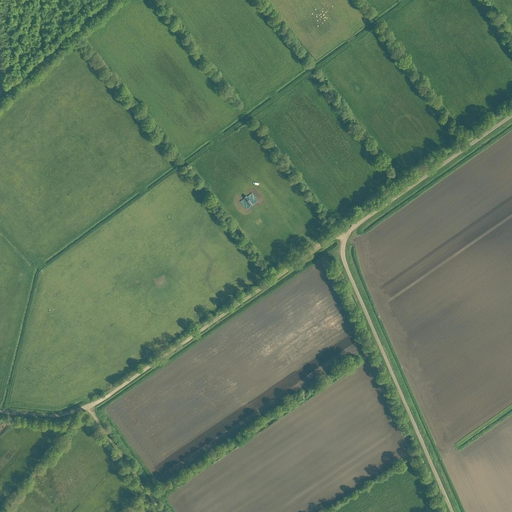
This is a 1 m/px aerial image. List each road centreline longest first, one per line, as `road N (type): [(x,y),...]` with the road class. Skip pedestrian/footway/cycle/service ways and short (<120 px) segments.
road 1 (unclassified): [(452,511),(343,243),(352,227),(511,115)]
road 2 (track): [(90,405),(331,238),(345,237)]
road 3 (track): [(90,405),(161,511)]
